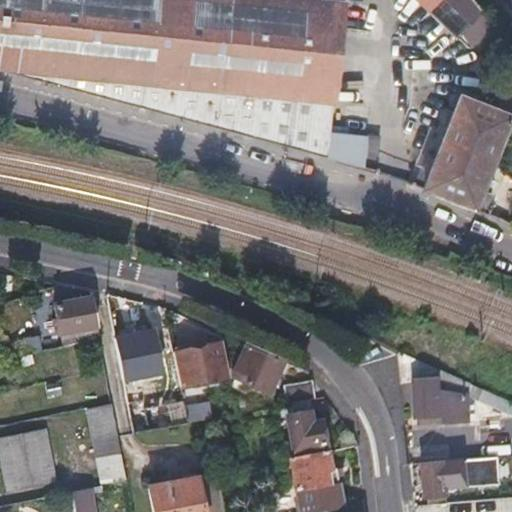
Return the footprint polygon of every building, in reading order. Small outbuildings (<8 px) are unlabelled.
[(0,0),(0,68),(44,81),(106,98),(178,117),(310,152),(374,171),(378,138),(349,134),(350,128),(331,125),(342,0),(0,0)] [(468,0),(408,0),(464,52),(474,52),(487,72),(506,59),(489,29),(479,14),(468,0)] [(511,79),(511,80),(511,82),(502,80),(498,96),(504,98),(498,114),(456,99),(423,189),(486,214),(492,194),(481,190),(506,119),(511,128),(511,79)] [(59,329),(77,326),(82,325),(95,323),(89,293),(52,299),(59,329)] [(82,325),(85,337),(97,335),(95,323),(82,325)] [(152,331),(115,338),(122,379),(159,372),(152,331)] [(226,373),(222,357),(218,340),(171,350),(178,384),(226,373)] [(267,391),(274,375),(281,360),(244,343),(229,373),(267,391)] [(413,379),(415,399),(417,419),(443,415),(444,423),(471,419),(469,395),(472,389),(437,372),(396,354),(399,380),(413,379)] [(316,399),(314,390),(312,382),(286,389),(289,403),(310,400),(316,399)] [(132,429),(146,427),(142,407),(140,397),(126,400),(132,429)] [(186,420),(183,410),(181,400),(142,407),(146,427),(186,420)] [(312,410),(310,400),(289,403),(281,405),(283,416),(290,414),(312,410)] [(99,478),(111,476),(124,473),(110,402),(85,408),(99,478)] [(297,451),(313,447),(330,444),(325,420),(315,422),(312,410),(290,414),(297,451)] [(418,427),(444,423),(443,415),(417,419),(418,427)] [(54,479),(48,452),(43,426),(0,436),(0,461),(6,488),(54,479)] [(321,511),(347,507),(342,488),(338,468),(334,469),(330,450),(291,457),(302,511),(321,511)] [(443,493),(444,493),(445,493),(445,489),(468,487),(465,459),(421,462),(425,495),(426,495),(427,503),(444,501),(443,493)] [(146,483),(151,507),(151,511),(220,511),(213,470),(146,483)] [(99,489),(97,483),(68,489),(72,511),(91,511),(88,492),(99,489)]
